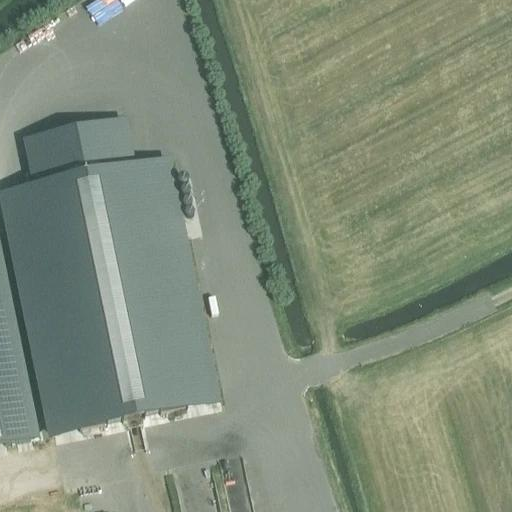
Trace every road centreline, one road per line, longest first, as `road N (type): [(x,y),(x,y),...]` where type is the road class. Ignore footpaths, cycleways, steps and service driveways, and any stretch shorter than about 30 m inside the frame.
road 1 (track): [(290,378),(245,359),(159,54),(0,134)]
road 2 (track): [(325,362),(229,0)]
road 3 (track): [(0,475),(299,405)]
road 4 (track): [(325,362),(387,346),(511,292)]
road 5 (track): [(331,511),(290,378)]
